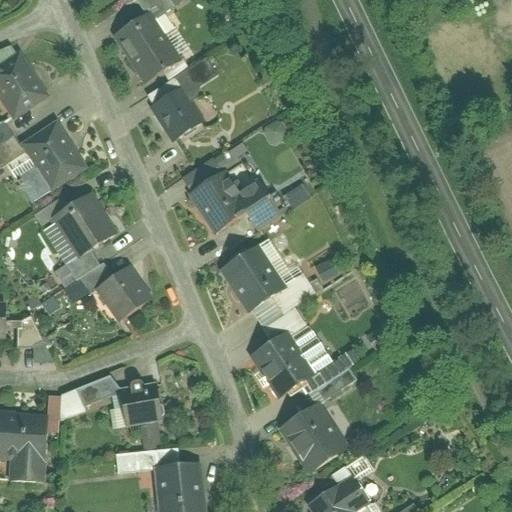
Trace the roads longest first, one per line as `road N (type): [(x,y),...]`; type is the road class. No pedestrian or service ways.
road 1 (tertiary): [(511,342),(344,0)]
road 2 (residential): [(69,0),(198,319)]
road 3 (residential): [(198,319),(100,370),(51,385),(0,384)]
road 4 (residential): [(198,319),(246,441),(254,511)]
